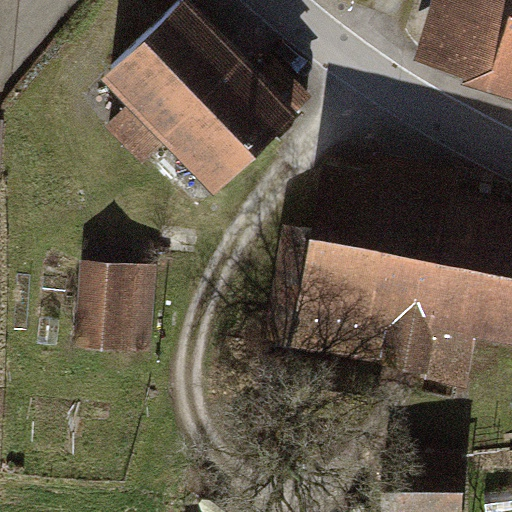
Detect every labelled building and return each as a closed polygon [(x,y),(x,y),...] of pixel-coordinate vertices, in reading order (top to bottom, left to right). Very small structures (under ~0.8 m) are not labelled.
[(216,195),(318,100),(281,62),(265,77),(192,0),(183,0),(103,75),(135,110),(101,142),(136,180),(171,148),(216,195)] [(511,0),(436,0),(419,63),(492,83),(490,91),(511,96),(511,0)] [(377,177),(327,167),(312,240),(288,235),(267,339),(433,372),(428,396),(469,404),(482,338),(511,344),(511,203),(460,193),(464,177),(380,160),(377,177)] [(160,266),(82,261),(77,350),(155,354),(160,266)] [(392,448),(389,511),(471,511),(474,451),(392,448)]
